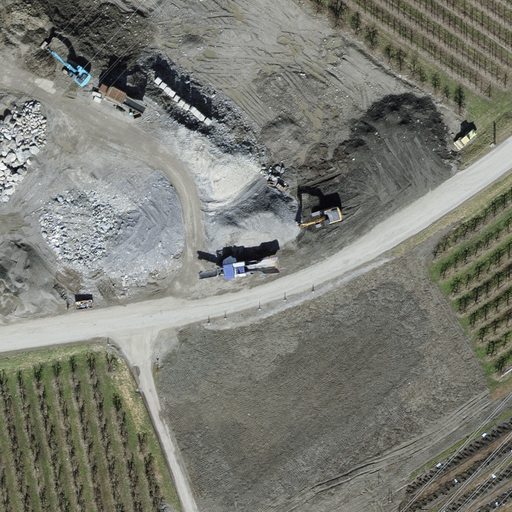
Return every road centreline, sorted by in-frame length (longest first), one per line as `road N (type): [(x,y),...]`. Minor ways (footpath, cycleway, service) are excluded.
road 1 (unclassified): [(0,342),(128,324),(347,246),(511,150)]
road 2 (track): [(186,511),(128,324)]
